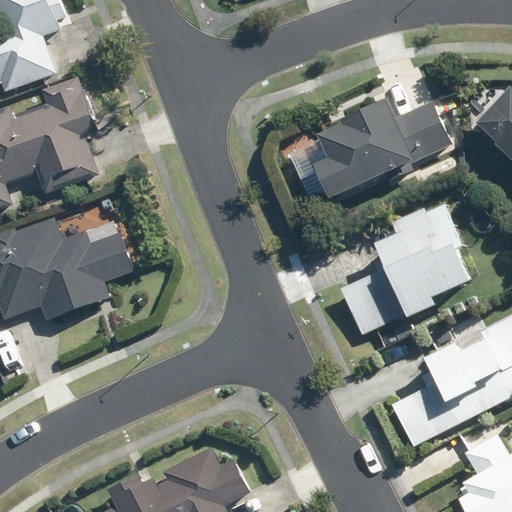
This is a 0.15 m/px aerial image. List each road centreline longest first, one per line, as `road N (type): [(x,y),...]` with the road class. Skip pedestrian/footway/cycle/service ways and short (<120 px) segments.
road 1 (residential): [(281,329),(105,404),(0,462)]
road 2 (residential): [(194,86),(369,16),(470,0)]
road 3 (residential): [(194,86),(281,329)]
road 4 (residential): [(281,329),(375,511)]
